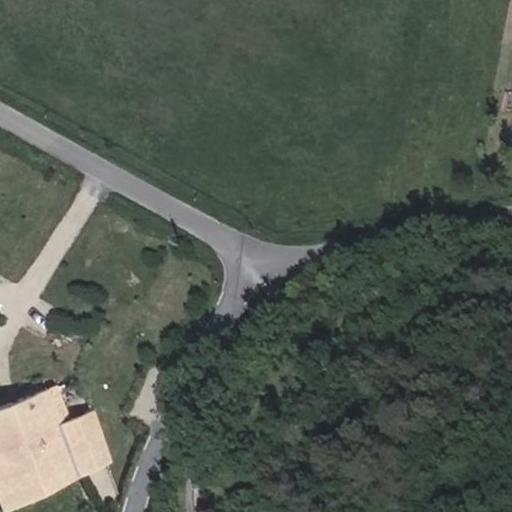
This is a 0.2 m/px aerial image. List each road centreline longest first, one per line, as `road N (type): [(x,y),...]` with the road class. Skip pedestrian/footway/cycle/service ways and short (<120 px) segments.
road 1 (unclassified): [(262,263),(0,117)]
road 2 (unclassified): [(142,511),(262,263)]
road 3 (unclassified): [(262,263),(366,241),(511,225)]
